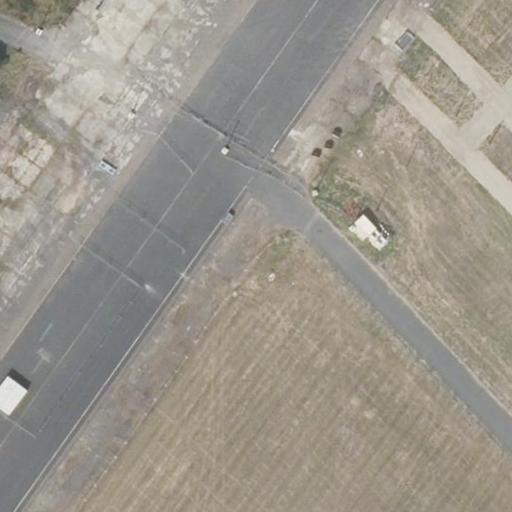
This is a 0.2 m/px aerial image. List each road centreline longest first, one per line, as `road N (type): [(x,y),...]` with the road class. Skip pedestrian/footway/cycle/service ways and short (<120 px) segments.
road 1 (track): [(214,146),(291,202),(511,437)]
road 2 (track): [(511,95),(461,151),(316,3)]
road 3 (track): [(511,118),(400,0)]
